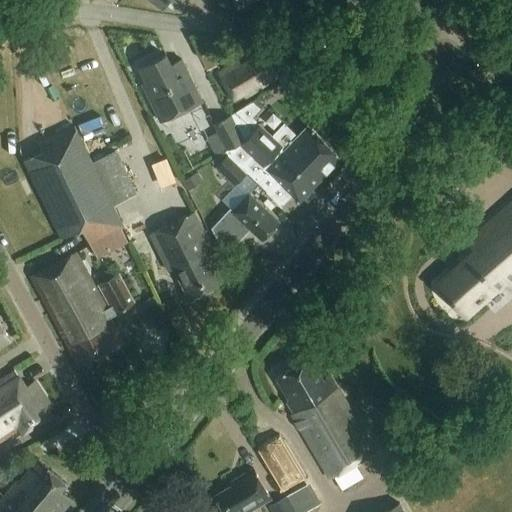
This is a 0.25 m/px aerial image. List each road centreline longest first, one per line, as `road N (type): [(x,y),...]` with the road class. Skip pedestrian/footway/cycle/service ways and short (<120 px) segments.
road 1 (tertiary): [(133,477),(379,163),(435,57)]
road 2 (residential): [(0,21),(74,14),(310,37)]
road 3 (residential): [(133,477),(100,447),(0,258)]
road 4 (unknown): [(74,14),(148,149)]
